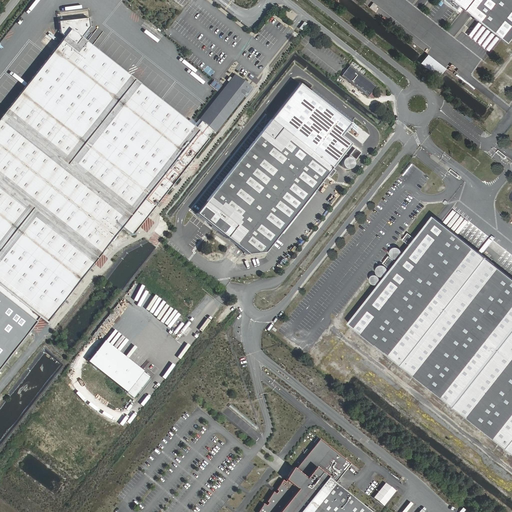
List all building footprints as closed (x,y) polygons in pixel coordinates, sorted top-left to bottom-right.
[(511,0),(444,0),(443,3),(454,12),(458,8),(505,46),(511,36),(511,0)] [(0,122),(0,282),(50,322),(125,227),(203,130),(200,128),(195,124),(85,36),(93,26),(92,18),(63,21),(64,33),(69,36),(0,122)] [(419,62),(438,77),(445,68),(426,53),(419,62)] [(349,64),(340,75),(367,96),(376,86),(349,64)] [(201,73),(199,76),(215,89),(217,86),(201,73)] [(238,73),(202,119),(205,121),(216,130),(219,133),(255,87),(238,73)] [(337,168),(276,120),(201,214),(253,255),(271,252),(337,168)] [(203,130),(125,227),(135,235),(213,139),(211,137),(216,130),(205,121),(200,128),(203,130)] [(356,150),(350,157),(350,160),(355,163),(357,162),(363,155),(356,150)] [(355,163),(350,160),(345,160),(344,163),(343,165),(344,169),(347,171),(350,172),(354,169),(355,166),(355,163)] [(499,174),(490,168),(488,171),(496,178),(499,174)] [(511,280),(432,217),(346,325),(511,456),(511,280)] [(132,320),(135,318),(123,309),(121,312),(132,320)] [(229,309),(219,322),(221,324),(231,311),(229,309)] [(181,333),(187,336),(191,328),(189,327),(191,322),(187,320),(181,333)] [(124,355),(108,377),(136,397),(152,375),(124,355)] [(366,511),(332,485),(349,463),(319,438),(292,471),(290,474),(288,476),(276,490),(259,511),(366,511)] [(415,503),(408,511),(418,511),(421,508),(415,503)]
